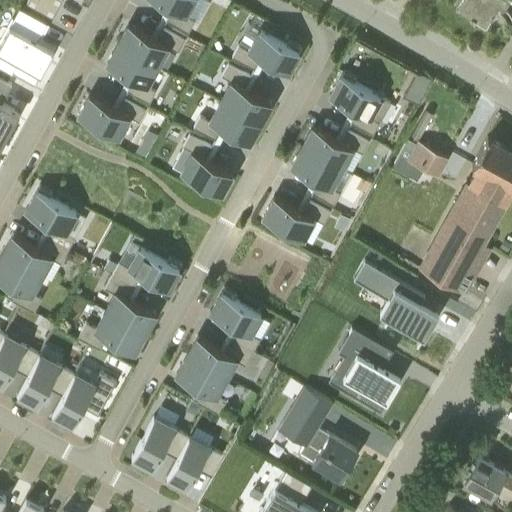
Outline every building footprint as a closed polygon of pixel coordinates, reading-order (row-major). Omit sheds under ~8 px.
[(28,0),(27,2),(52,16),(61,0),(28,0)] [(159,0),(172,7),(166,18),(188,31),(194,19),(185,13),(186,12),(185,12),(191,0),(159,0)] [(461,0),(457,8),(470,16),(469,17),(474,20),(474,19),(485,26),(499,6),(502,8),(507,0),(461,0)] [(19,6),(0,36),(0,47),(17,58),(11,70),(34,83),(45,63),(53,48),(37,39),(47,22),(19,6)] [(129,22),(118,42),(156,63),(167,45),(168,45),(168,44),(178,49),(184,38),(162,25),(156,37),(129,22)] [(238,43),(233,52),(256,65),(261,56),(278,65),(288,71),(289,69),(288,69),(294,59),(301,46),(289,39),(286,43),(260,28),(249,47),(248,48),(238,43)] [(118,42),(107,62),(133,77),(127,89),(149,101),(156,89),(146,84),(147,83),(146,82),(156,63),(118,42)] [(231,80),(221,99),(259,121),(261,118),(271,100),(244,86),(250,74),(228,62),(221,74),(231,79),(230,80),(231,80)] [(330,92),(329,94),(344,101),(357,109),(350,120),(373,132),(390,99),(354,80),(357,76),(343,69),(336,82),(337,82),(331,92),(330,92)] [(0,76),(0,144),(0,145),(13,120),(19,110),(14,107),(2,100),(12,82),(0,76)] [(83,104),(76,117),(89,124),(91,120),(96,123),(117,135),(128,115),(129,116),(129,115),(139,120),(145,108),(123,96),(117,107),(90,92),(89,94),(84,104),(83,104)] [(200,113),(193,125),(215,137),(222,126),(248,141),(259,121),(221,99),(210,118),(210,117),(209,118),(200,113)] [(314,124),(303,144),(341,165),(351,147),(352,147),(353,146),(362,151),(369,139),(347,127),(340,139),(314,124)] [(192,151),(182,170),(186,173),(208,185),(206,189),(213,193),(219,196),(226,182),(225,182),(231,172),(232,172),(233,171),(223,166),(205,156),(212,144),(190,132),(183,144),(192,149),(192,150),(192,151)] [(407,133),(390,163),(400,168),(407,156),(436,171),(446,153),(407,133)] [(465,177),(443,219),(481,240),(511,186),(511,148),(488,135),(472,166),(475,167),(468,178),(465,177)] [(303,144),(291,164),(318,179),(312,190),(334,203),(340,191),(331,186),(332,184),(331,184),(341,165),(303,144)] [(26,207),(25,208),(52,223),(46,235),(68,247),(75,236),(65,230),(76,210),(50,195),(52,191),(39,185),(37,188),(27,207),(26,207)] [(268,206),(261,219),(271,225),(273,226),(276,222),(284,227),(302,236),(312,217),(313,217),(314,216),(323,221),(330,210),(308,197),(301,209),(286,200),(274,194),(273,195),(274,196),(268,206)] [(443,219),(419,263),(457,284),(481,240),(443,219)] [(13,232),(2,252),(40,273),(50,255),(61,261),(68,247),(46,235),(40,247),(13,232)] [(119,259),(113,272),(135,284),(141,272),(169,287),(170,286),(168,286),(174,275),(175,276),(181,262),(169,255),(167,259),(141,245),(130,264),(129,264),(128,265),(119,259)] [(2,252),(0,255),(0,275),(18,286),(12,297),(6,294),(34,310),(42,296),(31,290),(40,273),(2,252)] [(364,258),(353,277),(387,297),(380,310),(384,312),(391,316),(390,316),(423,335),(438,311),(421,301),(425,294),(364,258)] [(112,272),(105,286),(115,291),(106,309),(144,330),(155,310),(128,295),(135,284),(112,272)] [(211,309),(210,310),(237,326),(230,338),(252,350),(259,337),(250,332),(251,331),(250,331),(261,311),(234,297),(237,293),(224,286),(217,299),(212,309),(211,309)] [(86,320),(78,334),(106,349),(100,346),(106,335),(133,349),(144,330),(106,309),(96,326),(86,320)] [(354,324),(340,348),(353,356),(344,373),(359,382),(353,392),(380,409),(400,375),(383,365),(393,349),(394,348),(354,324)] [(0,338),(0,380),(3,382),(12,365),(27,373),(39,351),(4,332),(0,338)] [(198,334),(187,354),(225,375),(234,357),(245,363),(252,350),(230,338),(225,349),(198,334)] [(27,373),(17,391),(18,392),(19,391),(38,401),(47,385),(62,393),(74,370),(39,351),(27,373)] [(187,354),(176,373),(203,388),(196,399),(218,412),(226,398),(215,392),(225,375),(187,354)] [(53,408),(52,410),(53,411),(54,410),(73,421),(83,404),(98,413),(116,379),(100,370),(93,381),(74,370),(62,393),(53,408)] [(304,382),(278,426),(304,442),(300,450),(313,457),(312,458),(341,475),(357,448),(329,430),(328,431),(319,424),(333,401),(333,400),(304,382)] [(153,414),(131,454),(133,455),(133,454),(135,454),(153,464),(162,448),(176,456),(188,434),(153,414)] [(176,456),(166,473),(168,474),(168,473),(188,484),(197,467),(212,475),(224,453),(188,434),(176,456)] [(511,472),(478,453),(463,480),(491,496),(500,481),(511,488),(511,486),(511,472)] [(285,468),(260,509),(265,511),(317,511),(318,511),(301,501),(311,484),(285,468)] [(0,511),(8,511),(7,511),(0,507),(0,505),(1,504),(6,495),(0,492),(0,511)] [(17,511),(40,511),(44,506),(26,496),(17,511)] [(463,511),(449,503),(443,511),(463,511)]
